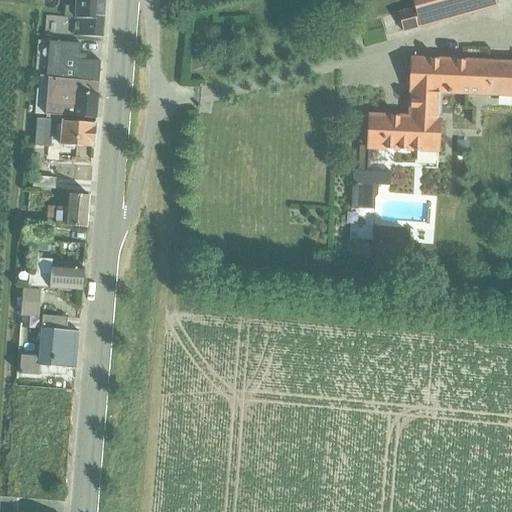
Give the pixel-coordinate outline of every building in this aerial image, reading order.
[(42,0),(42,2),(51,2),(50,11),(62,13),(62,0),(42,0)] [(76,18),(105,20),(105,0),(76,0),(76,7),(66,6),(65,18),(76,18)] [(412,0),(415,7),(398,12),(404,32),(420,27),(421,29),(498,7),(496,0),(412,0)] [(105,20),(76,18),(74,35),(103,37),(105,20)] [(44,38),(40,78),(99,84),(101,62),(86,61),(87,55),(80,54),(81,45),(56,42),(56,39),(44,38)] [(353,171),(351,209),(375,210),(376,198),(379,196),(379,186),(391,186),(392,172),(385,171),(386,151),(387,151),(387,150),(393,150),(393,152),(400,152),(401,150),(406,151),(406,152),(414,152),(414,151),(421,151),(421,153),(440,154),(442,93),(511,96),(511,61),(466,59),(466,61),(457,60),(457,59),(439,58),(438,59),(432,59),(432,58),(411,57),(409,100),(411,100),(411,108),(408,108),(408,115),(399,115),(399,117),(393,116),(393,115),(368,114),(367,151),(369,151),(368,171),(353,171)] [(99,84),(40,78),(36,114),(47,115),(52,115),(96,119),(99,84)] [(52,115),(47,115),(46,119),(37,119),(37,122),(29,121),(28,135),(36,135),(35,146),(52,147),(55,120),(52,120),(52,115)] [(57,124),(56,136),(61,137),(60,146),(64,146),(64,150),(74,150),(76,147),(94,148),(96,124),(63,122),(62,125),(57,124)] [(34,176),(33,187),(56,190),(57,178),(34,176)] [(48,206),(47,219),(56,219),(56,226),(87,228),(90,196),(70,194),(69,208),(48,206)] [(33,224),(33,241),(52,242),(53,224),(33,224)] [(31,255),(29,286),(82,291),(84,269),(53,266),(53,260),(40,259),(41,255),(31,255)] [(16,286),(14,316),(39,318),(41,290),(24,289),(24,287),(16,286)] [(22,356),(20,374),(39,376),(40,367),(76,369),(80,332),(67,331),(69,318),(43,317),(39,357),(22,356)]
